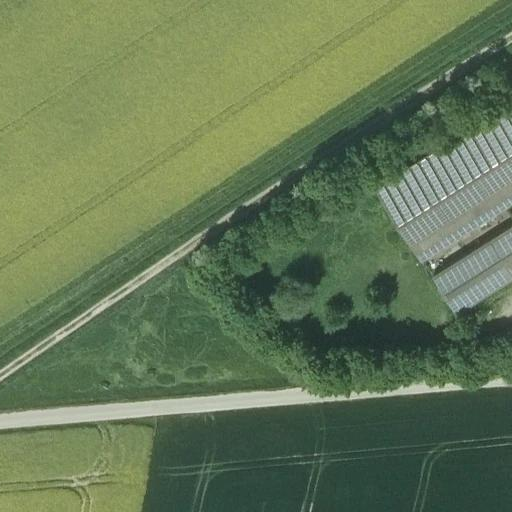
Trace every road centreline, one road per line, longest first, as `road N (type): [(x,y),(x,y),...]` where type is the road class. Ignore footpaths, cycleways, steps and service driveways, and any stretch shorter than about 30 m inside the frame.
road 1 (track): [(511,41),(0,368)]
road 2 (track): [(0,421),(511,379)]
